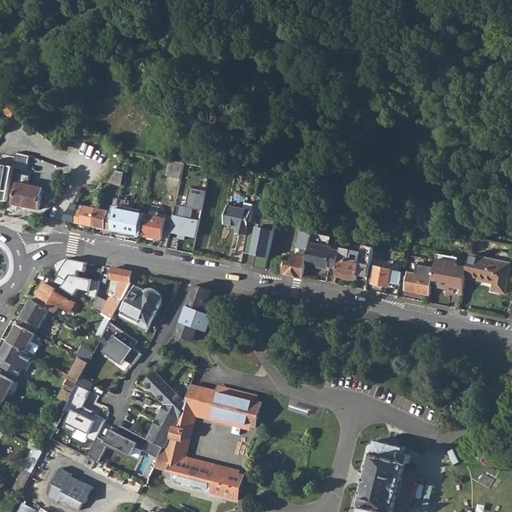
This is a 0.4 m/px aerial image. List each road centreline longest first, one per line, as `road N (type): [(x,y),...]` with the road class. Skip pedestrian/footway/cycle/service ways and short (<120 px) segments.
road 1 (tertiary): [(511,335),(97,250)]
road 2 (track): [(231,296),(213,345),(227,374),(357,405),(437,438),(420,511)]
